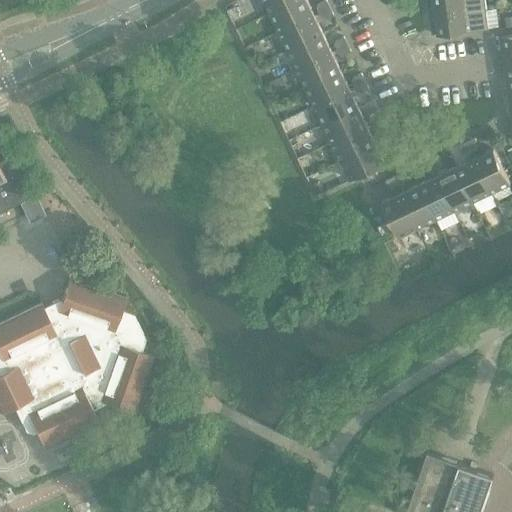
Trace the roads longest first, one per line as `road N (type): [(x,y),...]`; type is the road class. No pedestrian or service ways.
road 1 (unclassified): [(496,74),(410,84),(370,0)]
road 2 (tertiary): [(0,72),(123,13)]
